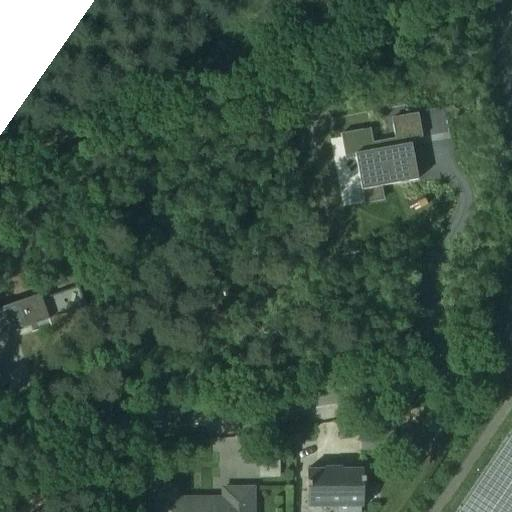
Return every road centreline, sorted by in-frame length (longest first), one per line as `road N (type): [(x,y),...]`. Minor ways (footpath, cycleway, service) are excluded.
road 1 (residential): [(0,426),(242,413),(455,377),(511,384)]
road 2 (unclassified): [(437,511),(511,403)]
